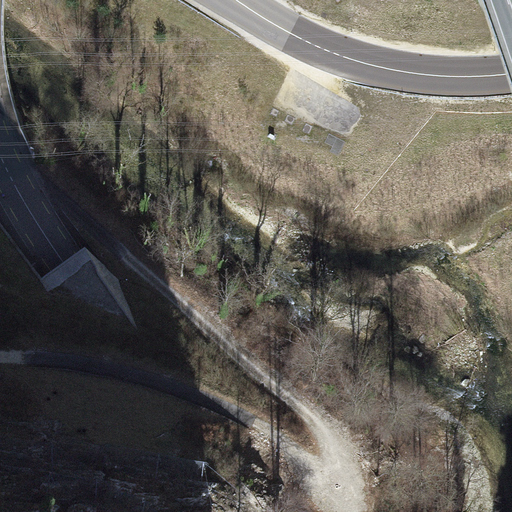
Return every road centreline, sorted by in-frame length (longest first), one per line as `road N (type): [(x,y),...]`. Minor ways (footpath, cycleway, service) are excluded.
road 1 (track): [(361,511),(344,443),(222,345),(40,175),(2,161)]
road 2 (primary): [(0,154),(180,466),(194,511)]
road 3 (track): [(0,362),(77,358),(223,403),(358,511)]
road 4 (tertiary): [(236,0),(362,62),(444,76),(511,73)]
